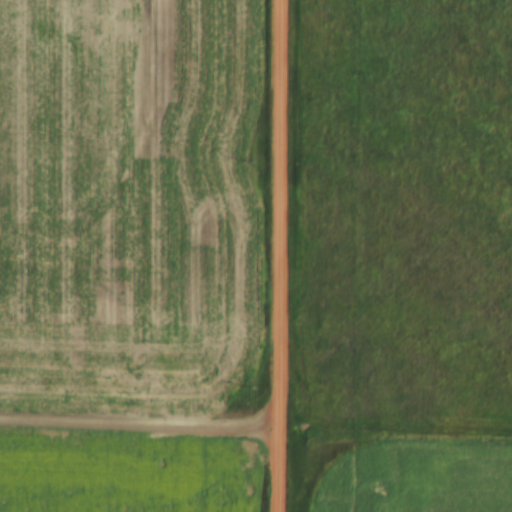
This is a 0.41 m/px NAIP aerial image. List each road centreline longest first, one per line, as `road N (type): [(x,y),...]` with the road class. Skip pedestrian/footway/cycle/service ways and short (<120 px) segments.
road 1 (residential): [(279,0),(276,511)]
road 2 (track): [(0,418),(277,419)]
